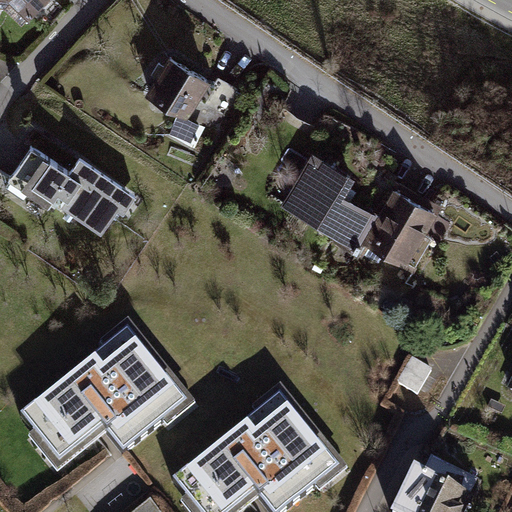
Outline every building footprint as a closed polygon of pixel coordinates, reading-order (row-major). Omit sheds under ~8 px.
[(5,0),(26,18),(45,0),(5,0)] [(235,88),(170,50),(147,90),(211,128),(235,88)] [(289,160),(305,133),(276,116),(260,143),(289,160)] [(66,168),(28,144),(6,178),(95,234),(125,187),(75,155),(66,168)] [(342,241),(364,204),(342,191),(352,172),(309,148),(277,204),(342,241)] [(342,241),(355,247),(361,236),(416,269),(428,250),(416,243),(438,207),(429,201),(397,182),(377,212),(364,204),(342,241)] [(134,331),(22,419),(64,472),(102,441),(110,435),(124,454),(190,402),(134,331)] [(428,370),(408,359),(394,385),(398,387),(415,396),(428,370)] [(511,368),(503,388),(511,392),(511,368)] [(283,394),(171,483),(194,511),(242,511),(250,506),(259,499),(269,511),(280,511),(340,465),(283,394)] [(464,511),(471,498),(421,473),(401,511),(464,511)] [(133,511),(154,511),(146,502),(133,511)]
